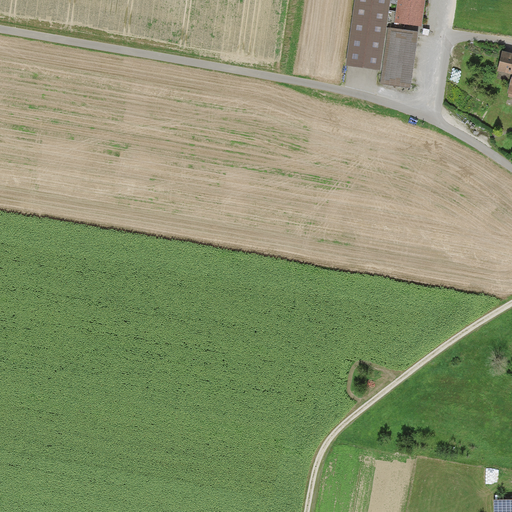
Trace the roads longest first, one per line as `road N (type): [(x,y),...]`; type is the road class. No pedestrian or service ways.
road 1 (track): [(432,118),(365,96),(0,27)]
road 2 (track): [(306,511),(332,435),(447,343),(511,303)]
